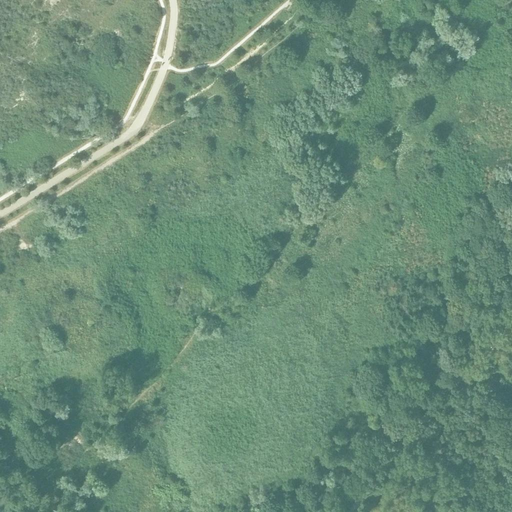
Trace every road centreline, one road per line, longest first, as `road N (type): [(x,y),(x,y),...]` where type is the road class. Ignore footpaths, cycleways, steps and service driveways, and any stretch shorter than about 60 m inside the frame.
road 1 (unknown): [(0,232),(252,70),(333,0)]
road 2 (unknown): [(511,370),(481,394),(478,511)]
